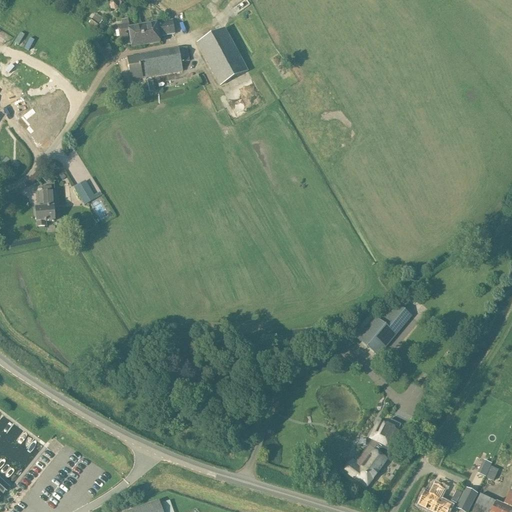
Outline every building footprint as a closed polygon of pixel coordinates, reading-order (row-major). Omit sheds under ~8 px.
[(94,16),(89,23),(97,29),(102,21),(94,16)] [(141,26),(144,47),(159,44),(158,37),(174,34),(172,21),(157,23),(141,26)] [(133,49),(144,47),(141,26),(129,29),(128,22),(122,23),(122,27),(118,28),(120,40),(130,38),(133,49)] [(196,44),(220,87),(248,72),(225,29),(196,44)] [(179,49),(127,58),(131,81),(183,71),(181,63),(189,62),(187,47),(179,49)] [(153,81),(147,82),(149,93),(155,91),(153,81)] [(15,171),(20,167),(15,163),(11,167),(15,171)] [(74,189),(82,203),(95,196),(92,190),(94,189),(89,180),(74,189)] [(40,193),(41,208),(36,208),(37,223),(36,223),(37,227),(46,227),(46,222),(55,221),(54,207),(56,207),(55,192),(40,193)] [(357,338),(357,339),(378,357),(411,317),(397,306),(396,308),(395,307),(375,318),(374,318),(374,319),(357,338)] [(352,460),(344,472),(365,487),(366,488),(386,461),(378,455),(383,446),(389,449),(398,431),(401,425),(390,420),(387,426),(378,422),(369,439),(374,442),(357,464),(352,460)] [(485,461),(479,474),(486,477),(491,464),(485,461)] [(0,497),(8,488),(0,480),(0,497)] [(428,492),(420,504),(432,511),(446,511),(451,506),(442,500),(447,493),(437,486),(432,494),(428,492)] [(467,490),(457,510),(461,511),(466,511),(476,494),(467,490)] [(162,511),(159,502),(131,511),(162,511)] [(511,511),(511,509),(496,502),(491,511),(511,511)]
